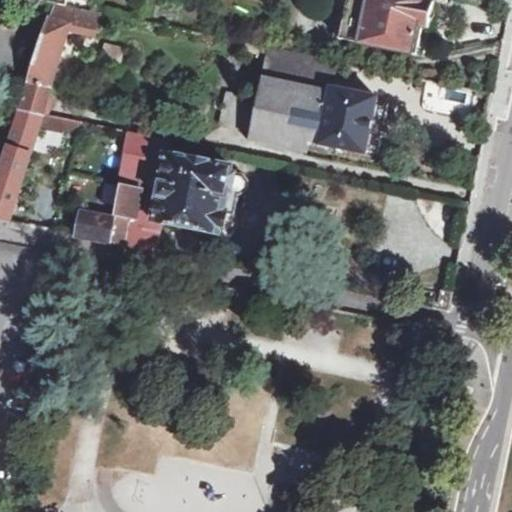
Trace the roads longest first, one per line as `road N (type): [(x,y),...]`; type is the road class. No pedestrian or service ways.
road 1 (unclassified): [(479,318),(0,227)]
road 2 (residential): [(511,151),(479,318)]
